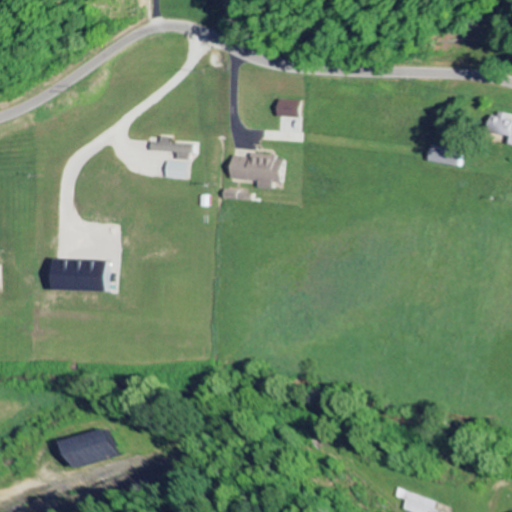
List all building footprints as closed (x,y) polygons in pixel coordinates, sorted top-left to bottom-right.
[(302,101),(279,101),(279,118),(302,118),(302,101)] [(511,114),(502,112),(496,132),(511,136),(511,114)] [(193,145),(170,144),(171,138),(161,138),(161,143),(152,143),(152,153),(178,153),(178,161),(193,161),(193,145)] [(429,164),(461,167),(462,150),(431,147),(429,164)] [(259,183),(259,188),(274,190),(274,184),(283,185),(286,158),(251,154),(250,158),(235,156),(232,180),(259,183)] [(188,162),(168,162),(168,179),(188,179),(188,162)] [(111,294),(112,262),(56,261),(56,292),(111,294)] [(53,441),(61,468),(108,456),(101,428),(53,441)]
